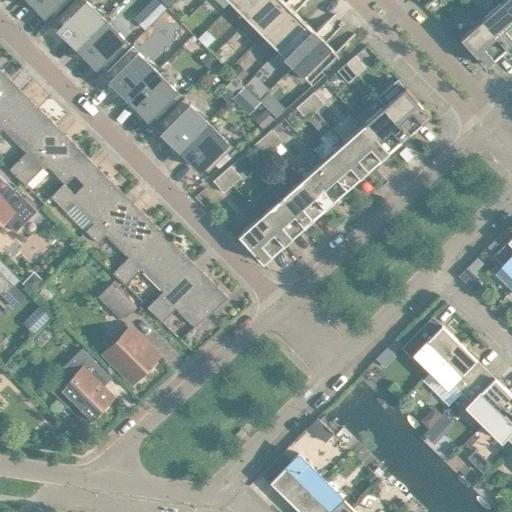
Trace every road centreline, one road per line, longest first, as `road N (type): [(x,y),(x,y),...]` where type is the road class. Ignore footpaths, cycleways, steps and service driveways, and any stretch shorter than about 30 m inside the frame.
road 1 (residential): [(273,296),(0,19)]
road 2 (unclassified): [(469,120),(273,296)]
road 3 (unclassified): [(273,296),(113,433),(98,467)]
road 4 (unclassified): [(206,480),(325,347)]
road 5 (residential): [(352,0),(469,120)]
road 6 (residential): [(491,100),(391,0)]
road 7 (unclassified): [(325,347),(420,257)]
road 8 (unclassified): [(420,257),(511,163)]
road 9 (residential): [(420,257),(511,345)]
